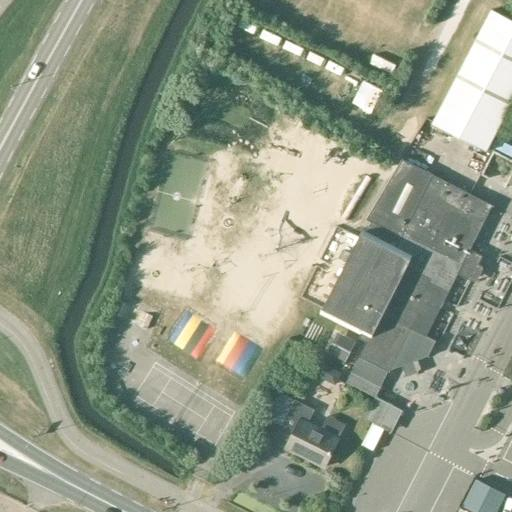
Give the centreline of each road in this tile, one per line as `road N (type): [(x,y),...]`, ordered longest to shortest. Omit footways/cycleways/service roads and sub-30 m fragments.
road 1 (secondary): [(0,148),(82,0)]
road 2 (secondary): [(124,511),(0,446)]
